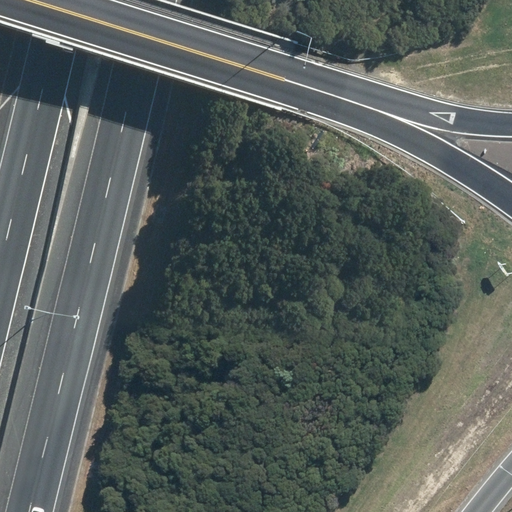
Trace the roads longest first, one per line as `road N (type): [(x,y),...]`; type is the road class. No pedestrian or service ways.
road 1 (motorway): [(150,0),(29,511)]
road 2 (secondary): [(36,0),(353,102)]
road 3 (motorway): [(0,267),(63,0)]
road 4 (secondary): [(511,197),(353,102)]
road 5 (secondary): [(353,102),(511,121)]
